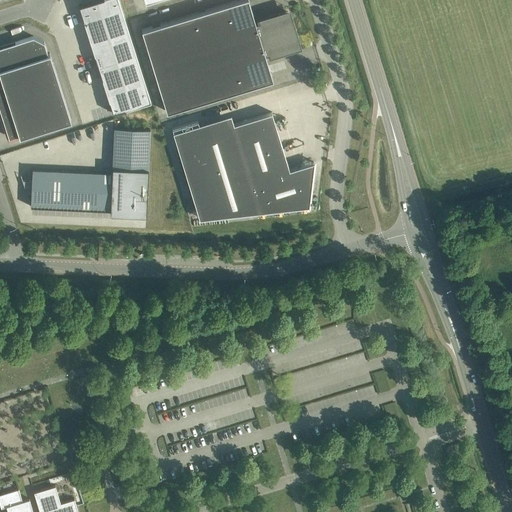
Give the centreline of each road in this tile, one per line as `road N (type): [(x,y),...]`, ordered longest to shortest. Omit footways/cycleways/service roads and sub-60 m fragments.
road 1 (unclassified): [(19,264),(249,272),(350,249)]
road 2 (unclassified): [(316,0),(346,102),(335,195),(350,249)]
road 3 (unknown): [(0,140),(77,115),(48,29),(0,37)]
road 4 (secondary): [(509,511),(451,320)]
road 5 (unknown): [(344,90),(178,121)]
road 6 (secondary): [(398,148),(352,0)]
road 7 (unknown): [(335,61),(204,100)]
